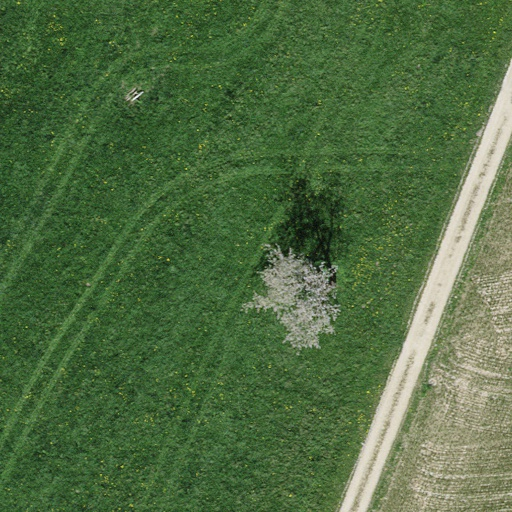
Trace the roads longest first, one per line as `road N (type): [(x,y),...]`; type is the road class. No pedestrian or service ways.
road 1 (track): [(0,286),(156,0)]
road 2 (unclassified): [(511,102),(398,390)]
road 3 (track): [(351,511),(398,390)]
